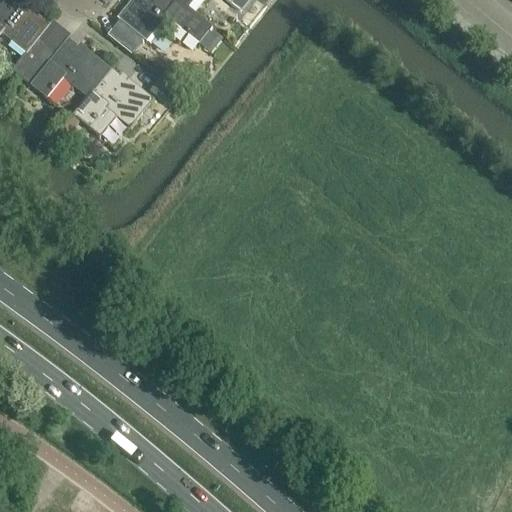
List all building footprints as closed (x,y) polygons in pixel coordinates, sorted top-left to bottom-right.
[(0,37),(1,36),(25,56),(23,58),(23,59),(26,56),(39,40),(50,27),(49,27),(24,6),(21,9),(10,0),(3,0),(0,4),(0,37)] [(188,11),(174,0),(133,0),(116,21),(146,45),(166,20),(198,47),(212,30),(188,11)] [(174,0),(188,11),(196,0),(223,0),(241,14),(251,0),(174,0)] [(135,53),(109,34),(106,39),(131,58),(135,53)] [(23,58),(11,73),(21,81),(48,47),(39,40),(26,56),(23,59),(23,58)] [(57,54),(30,88),(47,101),(58,87),(62,82),(87,101),(110,72),(85,51),(83,54),(68,42),(67,41),(57,54)] [(48,47),(21,81),(30,88),(57,54),(48,47)] [(82,106),(72,118),(79,123),(89,131),(100,140),(116,120),(130,131),(138,121),(149,107),(153,103),(127,82),(125,84),(110,72),(87,101),(82,107),(82,106)] [(160,83),(150,95),(171,112),(181,99),(160,83)]
